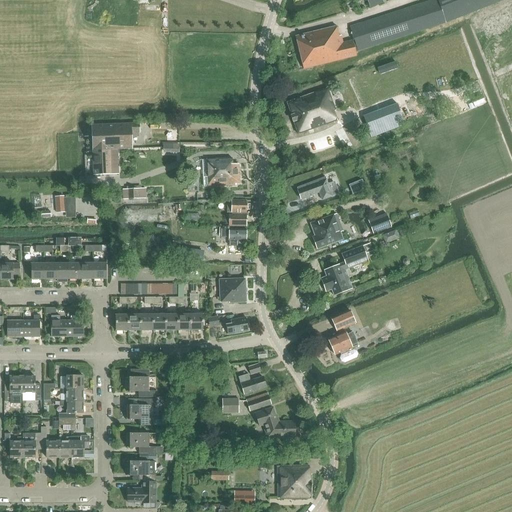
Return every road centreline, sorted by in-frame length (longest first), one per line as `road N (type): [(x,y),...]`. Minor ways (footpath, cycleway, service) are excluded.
road 1 (tertiary): [(272,336),(262,303),(254,81),(276,0)]
road 2 (tertiary): [(312,511),(330,483),(333,445),(272,336)]
road 3 (residential): [(102,354),(193,352),(272,336)]
road 4 (track): [(475,355),(321,415)]
road 5 (residential): [(102,354),(103,296),(0,297)]
road 6 (residential): [(102,491),(102,354)]
